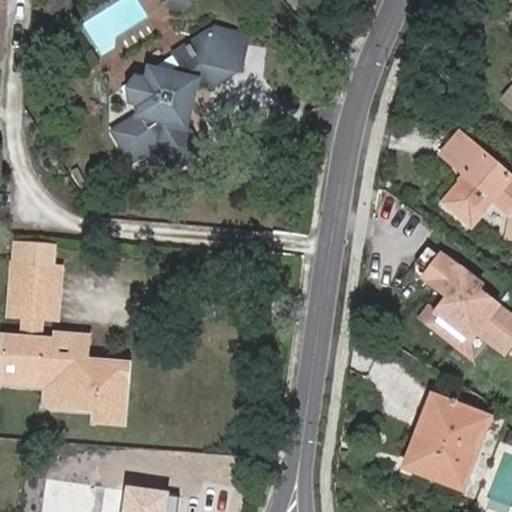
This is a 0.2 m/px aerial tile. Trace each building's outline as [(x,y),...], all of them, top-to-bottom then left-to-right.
[(193,1),(192,0),(166,0),(174,12),(193,1)] [(180,117),(187,85),(195,80),(206,73),(212,83),(239,65),(217,31),(191,47),(190,48),(194,55),(177,65),(166,72),(150,69),(135,78),(130,101),(139,116),(115,131),(133,160),(149,149),(163,152),(173,168),(201,150),(186,126),(180,117)] [(239,65),(245,37),(217,31),(239,65)] [(177,65),(194,55),(190,48),(191,47),(189,44),(171,55),(160,62),(150,69),(166,72),(177,65)] [(186,126),(195,80),(187,85),(180,117),(186,126)] [(511,180),(460,137),(444,155),(468,176),(445,203),(472,226),(481,215),(477,211),(490,195),(511,214),(511,222),(509,238),(511,238),(511,180)] [(413,264),(425,274),(440,256),(442,253),(429,243),(413,264)] [(17,245),(15,268),(53,271),(55,249),(17,245)] [(445,299),(436,310),(433,315),(472,344),(479,335),(505,354),(511,344),(511,321),(475,293),(470,289),(474,283),(440,256),(425,274),(421,280),(445,299)] [(53,271),(15,268),(11,316),(24,317),(46,319),(61,320),(65,272),(53,271)] [(480,287),(474,283),(470,289),(475,293),(480,287)] [(433,315),(436,310),(429,305),(418,320),(425,325),(433,315)] [(464,355),(472,344),(433,315),(425,325),(464,355)] [(22,341),(44,343),(46,319),(24,317),(22,341)] [(22,341),(5,339),(4,355),(21,356),(18,381),(53,385),(51,406),(98,411),(97,421),(122,423),(128,368),(87,364),(57,361),(59,344),(44,343),(22,341)] [(89,346),(59,344),(57,361),(87,364),(89,346)] [(475,364),(472,344),(464,355),(475,364)] [(21,356),(4,355),(2,380),(18,381),(21,356)] [(489,419),(434,398),(407,468),(462,489),(489,419)]
